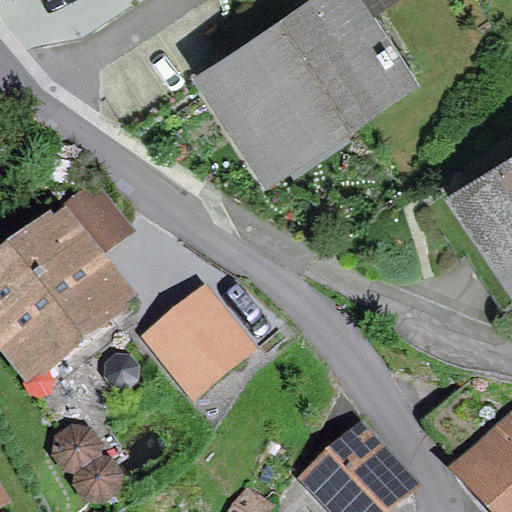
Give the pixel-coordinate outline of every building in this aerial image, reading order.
[(340,105),(348,118),(409,78),(364,11),(380,0),(317,0),(203,75),(258,159),(340,105)] [(511,160),(461,195),(511,269),(511,160)] [(92,194),(58,221),(65,230),(66,229),(91,261),(124,235),(92,194)] [(0,345),(25,377),(122,300),(91,261),(66,229),(65,230),(0,280),(0,345)] [(246,354),(203,299),(151,340),(195,394),(246,354)] [(423,423),(458,465),(498,428),(462,387),(423,423)] [(500,511),(511,511),(511,430),(466,474),(500,511)] [(101,502),(114,493),(117,478),(108,466),(93,463),(96,449),(87,436),(72,433),(59,442),(57,457),(66,470),(80,472),(77,487),(86,499),(101,502)] [(307,488),(329,511),(381,511),(404,492),(359,443),(307,488)] [(267,511),(269,510),(246,492),(231,511),(267,511)]
